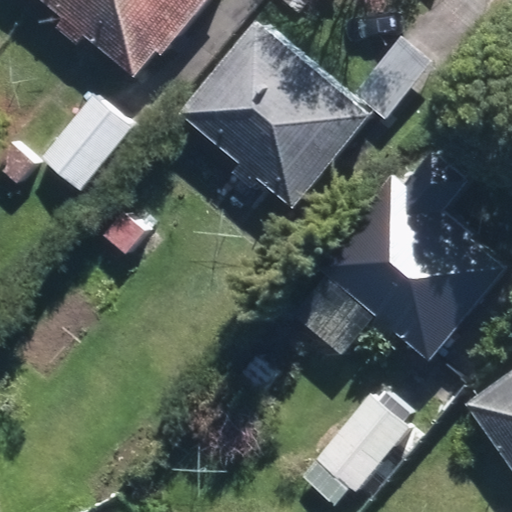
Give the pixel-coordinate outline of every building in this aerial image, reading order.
[(59,0),(146,73),(170,44),(174,48),(214,0),(59,0)] [(305,203),(383,110),(268,14),(190,108),(305,203)] [(145,122),(104,87),(48,154),(89,187),(145,122)] [(26,177),(42,157),(17,137),(1,158),(26,177)] [(511,255),(453,207),(481,174),(445,143),(417,177),(405,166),(328,260),(442,355),(511,270),(511,255)] [(134,249),(154,225),(131,207),(112,231),(134,249)] [(267,390),(287,367),(265,349),(245,372),(267,390)] [(474,379),(445,357),(409,401),(427,416),(437,424),(474,379)] [(511,372),(476,397),(511,447),(511,372)] [(322,453),(363,488),(419,421),(378,388),(322,453)]
